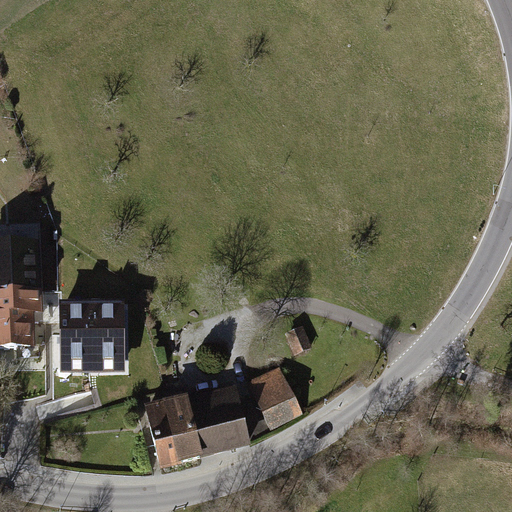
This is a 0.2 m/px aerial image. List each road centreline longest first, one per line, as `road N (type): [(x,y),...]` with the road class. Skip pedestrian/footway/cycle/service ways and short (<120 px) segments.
road 1 (tertiary): [(0,484),(84,498),(170,494),(247,472),(321,434),(426,352),(468,302),(511,199)]
road 2 (unknown): [(36,491),(44,336)]
